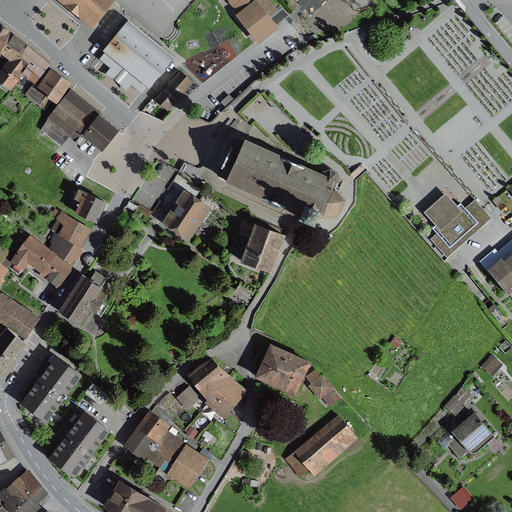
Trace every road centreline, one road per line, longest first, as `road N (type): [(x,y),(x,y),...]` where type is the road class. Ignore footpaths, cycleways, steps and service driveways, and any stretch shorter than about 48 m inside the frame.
road 1 (residential): [(2,397),(148,147),(127,112),(3,9)]
road 2 (residential): [(72,505),(160,392),(241,335)]
road 3 (residential): [(196,511),(250,422),(241,335)]
road 4 (tertiary): [(2,397),(23,443),(72,505)]
